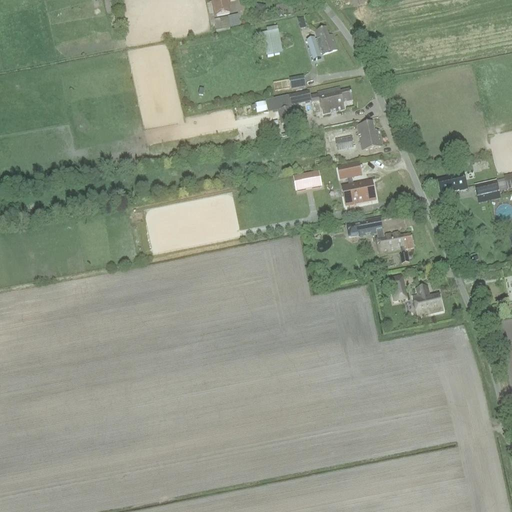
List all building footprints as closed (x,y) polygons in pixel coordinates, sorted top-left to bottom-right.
[(209,0),(210,3),(212,17),(229,14),(228,7),(229,6),(229,2),(233,1),(233,0),(209,0)] [(266,15),(266,5),(257,5),(257,15),(266,15)] [(217,30),(241,27),(240,15),(215,18),(217,30)] [(304,15),(298,17),(301,29),(307,28),(304,15)] [(279,28),(262,31),(267,57),(283,54),(279,28)] [(332,36),(328,37),(326,29),(315,32),(318,40),(312,42),(314,50),(320,48),(323,56),(337,51),(332,36)] [(291,91),(306,88),(304,77),(285,81),(287,91),(291,90),(291,91)] [(336,111),(337,113),(344,111),(342,103),(352,101),(350,91),(341,93),(340,89),(318,94),(323,116),(331,114),(331,112),(336,111)] [(312,113),(307,92),(264,101),(266,111),(276,109),(279,125),(292,123),(289,107),(302,104),(304,115),(312,113)] [(221,111),(222,120),(245,116),(243,108),(221,111)] [(362,152),(383,148),(379,131),(375,132),(373,123),(357,126),(362,152)] [(336,152),(352,149),(350,137),(334,141),(336,152)] [(340,181),(352,178),(350,167),(338,170),(340,181)] [(318,174),(292,179),(295,194),(321,189),(318,174)] [(454,193),(467,190),(464,174),(447,177),(448,181),(439,183),(441,194),(454,192),(454,193)] [(506,191),(511,189),(511,175),(503,177),(506,191)] [(477,198),(499,194),(496,181),(474,186),(477,198)] [(375,201),(372,183),(342,189),(346,207),(375,201)] [(384,236),(381,219),(357,224),(357,225),(336,229),(337,237),(349,235),(350,238),(359,236),(360,238),(377,234),(378,238),(376,238),(379,256),(401,252),(401,256),(400,256),(401,264),(409,263),(407,254),(406,255),(405,251),(414,249),(412,235),(400,237),(400,234),(384,236)] [(388,279),(394,304),(407,301),(401,276),(388,279)] [(417,318),(443,312),(439,295),(429,298),(427,287),(416,290),(417,296),(412,298),(417,318)]
